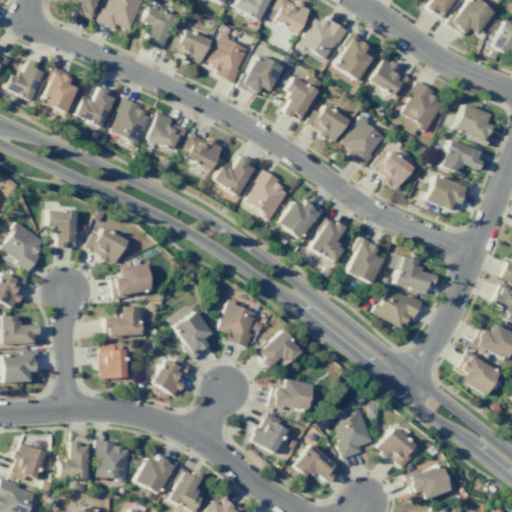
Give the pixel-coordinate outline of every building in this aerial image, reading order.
[(90,0),(89,4),(92,5),(86,18),(74,13),(75,10),(68,7),(71,1),(68,0),(90,0)] [(137,0),(125,29),(112,24),(110,28),(91,20),(97,7),(100,9),(104,0),(137,0)] [(265,0),(262,6),(260,5),(252,20),(241,15),(242,13),(227,6),(230,0),(265,0)] [(304,9),(291,32),(262,17),(270,0),(283,0),(289,3),(290,0),(292,0),(298,3),(297,5),(304,9)] [(447,0),(445,4),(447,5),(437,18),(428,11),(427,13),(419,7),(424,0),(447,0)] [(462,0),(472,0),(487,11),(470,34),(463,28),(457,35),(448,28),(447,29),(440,23),(449,11),(452,13),(462,0)] [(156,10),(169,16),(161,34),(163,35),(158,49),(138,40),(144,27),(139,25),(141,22),(136,20),(143,6),(156,11),(156,10)] [(330,47),(341,30),(324,19),(322,22),(316,18),(315,21),(309,17),(291,45),(301,52),(303,49),(319,59),(328,45),(330,47)] [(491,32),(498,20),(511,28),(511,51),(508,49),(507,52),(502,49),(499,53),(486,45),(493,33),(491,32)] [(204,39),(193,64),(186,61),(185,63),(178,59),(180,56),(163,49),(169,35),(175,37),(179,28),(204,39)] [(365,57),(350,80),(328,65),(340,46),(337,44),(346,31),(354,37),(354,38),(363,44),(357,52),(365,57)] [(231,68),(241,50),(222,39),(224,36),(216,32),(200,61),(206,64),(205,66),(211,70),(209,73),(227,82),(234,70),(231,68)] [(276,62),(284,67),(289,58),(280,53),(276,62)] [(275,67),(263,90),(254,86),(250,94),(240,89),(239,90),(231,86),(238,72),(241,74),(251,54),(275,67)] [(33,85),(40,69),(30,65),(31,62),(21,57),(15,71),(11,70),(9,75),(4,73),(0,81),(0,89),(11,94),(11,95),(23,100),(30,84),(33,85)] [(389,68),(396,73),(397,72),(405,78),(395,91),(390,87),(384,95),(362,79),(377,58),(384,62),(385,60),(392,65),(389,68)] [(70,87),(59,112),(34,102),(43,81),(40,80),(46,66),(66,74),(62,83),(70,87)] [(304,74),(316,82),(301,106),(304,107),(295,121),(286,115),(284,117),(276,112),(284,100),(280,97),(283,92),(278,89),(287,75),(299,83),(304,74)] [(419,131),(436,104),(431,100),(433,97),(427,94),(429,90),(411,80),(403,93),(406,95),(395,112),(405,118),(399,128),(408,134),(412,127),(419,131)] [(94,128),(102,111),(104,111),(110,97),(101,92),(102,89),(92,85),(86,99),(77,95),(68,115),(82,121),(81,122),(94,128)] [(144,117),(131,146),(124,143),(121,138),(104,131),(112,111),(109,110),(115,96),(135,105),(133,109),(139,112),(138,114),(144,117)] [(319,104),(342,119),(327,141),(321,137),(320,139),(313,134),(315,131),(300,121),(308,109),(314,112),(319,104)] [(480,121),(489,125),(481,145),(463,138),(464,135),(448,128),(458,104),(483,114),(480,121)] [(181,128),(174,144),(169,141),(165,149),(139,138),(151,111),(166,118),(162,126),(170,129),(172,124),(181,128)] [(358,167),(367,155),(364,153),(378,136),(362,124),(364,121),(355,115),(334,142),(346,151),(342,155),(358,167)] [(215,146),(203,169),(179,157),(183,149),(178,147),(185,132),(201,140),(202,137),(210,141),(208,143),(215,146)] [(471,170),(479,150),(462,143),(461,146),(443,138),(438,152),(439,152),(434,165),(454,174),(458,165),(471,170)] [(385,150),(407,166),(391,187),(385,183),(383,185),(377,180),(380,176),(365,165),(374,153),(379,157),(385,150)] [(242,181),(251,167),(241,161),(242,159),(235,154),(227,167),(218,162),(207,180),(219,187),(218,189),(230,196),(240,180),(242,181)] [(280,192),(263,219),(257,215),(256,210),(239,200),(251,182),(248,180),(256,168),(274,179),(271,183),(277,186),(275,189),(280,192)] [(448,178),(464,185),(456,206),(446,202),(443,210),(418,199),(429,174),(447,181),(448,178)] [(318,210),(305,227),(303,226),(293,238),(271,222),(288,200),(295,205),(301,197),(318,210)] [(93,208),(99,211),(94,222),(87,218),(93,208)] [(69,210),(69,228),(71,228),(70,245),(59,244),(59,248),(49,247),(50,231),(46,230),(47,225),(41,225),(42,210),(55,210),(55,209),(69,210)] [(339,243),(328,261),(316,254),(315,255),(303,248),(313,231),(311,230),(320,216),(329,222),(330,221),(339,226),(331,238),(339,243)] [(35,255),(23,273),(9,263),(12,259),(0,250),(0,242),(7,232),(6,226),(10,221),(37,240),(33,245),(36,247),(32,253),(35,255)] [(96,227),(120,240),(108,263),(102,259),(100,262),(93,258),(95,254),(88,250),(87,251),(79,247),(86,233),(92,235),(96,227)] [(376,259),(364,283),(340,271),(349,251),(347,250),(353,236),(372,245),(368,255),(376,259)] [(511,281),(509,280),(508,284),(495,278),(500,265),(501,265),(503,260),(506,261),(509,254),(511,255),(511,281)] [(429,274),(426,284),(423,283),(420,294),(404,290),(405,287),(387,283),(391,268),(392,269),(396,256),(411,260),(410,266),(415,267),(414,271),(429,274)] [(144,290),(141,263),(113,267),(115,276),(105,277),(107,289),(106,289),(108,298),(123,296),(123,293),(144,290)] [(321,266),(327,270),(322,278),(315,274),(321,266)] [(17,286),(21,278),(7,271),(4,276),(0,273),(0,304),(7,308),(10,302),(12,302),(16,295),(12,293),(16,285),(17,286)] [(511,292),(510,292),(511,289),(494,283),(490,293),(489,292),(485,302),(498,308),(494,317),(511,324),(511,292)] [(403,293),(417,301),(406,320),(403,318),(400,324),(397,322),(395,327),(367,311),(371,304),(374,305),(384,287),(401,297),(403,293)] [(243,332),(246,333),(241,347),(222,340),(223,336),(217,334),(218,331),(213,329),(224,299),(230,302),(232,306),(250,313),(243,332)] [(134,319),(135,333),(116,334),(116,337),(100,338),(100,327),(97,327),(97,317),(111,316),(110,306),(132,305),(133,319),(134,319)] [(168,326),(190,311),(205,333),(198,338),(203,346),(194,352),(194,353),(187,359),(178,346),(180,344),(168,326)] [(30,334),(30,344),(14,345),(13,343),(0,343),(0,315),(10,315),(10,320),(14,320),(14,325),(31,324),(32,334),(30,334)] [(252,320),(258,324),(253,332),(247,329),(252,320)] [(511,334),(500,359),(480,349),(479,352),(465,345),(469,337),(470,338),(475,327),(483,331),(487,323),(511,334)] [(285,341),(295,351),(278,366),(271,359),(261,368),(254,361),(257,359),(249,350),(261,339),(263,341),(276,329),(286,340),(285,341)] [(110,343),(94,344),(94,353),(95,353),(95,362),(91,362),(91,370),(94,370),(94,377),(121,377),(120,349),(110,349),(110,343)] [(492,371),(478,394),(456,381),(461,372),(452,367),(458,358),(457,357),(462,349),(474,356),(472,359),(492,371)] [(0,353),(0,380),(23,380),(23,371),(32,371),(32,359),(33,359),(32,350),(17,350),(17,353),(0,353)] [(170,358),(184,366),(180,374),(178,373),(174,381),(178,383),(173,390),(171,389),(167,395),(145,381),(159,358),(167,363),(170,358)] [(299,410),(305,384),(278,378),(276,387),(267,385),(265,397),(264,397),(262,406),(278,409),(278,406),(299,410)] [(355,408),(368,441),(355,446),(357,451),(337,459),(331,444),(335,443),(327,423),(345,416),(347,411),(355,408)] [(273,425),(281,430),(267,454),(244,440),(248,433),(247,432),(251,426),(254,428),(258,420),(257,420),(262,412),(276,420),(273,425)] [(388,426),(408,444),(402,451),(407,456),(397,468),(389,461),(390,460),(383,455),(381,458),(375,453),(377,451),(371,447),(388,426)] [(73,440),(63,440),(63,455),(53,455),(53,476),(67,476),(67,478),(82,478),(82,463),(84,463),(84,443),(73,443),(73,440)] [(123,449),(121,482),(113,481),(109,477),(91,476),(92,454),(89,454),(90,440),(111,441),(111,445),(117,445),(117,448),(123,449)] [(39,452),(14,443),(12,450),(10,449),(7,456),(11,457),(8,466),(7,466),(4,475),(19,480),(21,474),(30,477),(39,452)] [(324,472),(332,464),(319,453),(318,455),(304,443),(294,454),(296,455),(286,466),(298,476),(302,472),(306,475),(309,472),(321,482),(327,475),(324,472)] [(153,452),(172,463),(161,482),(158,481),(151,494),(127,480),(140,456),(149,461),(153,452)] [(434,464),(444,489),(418,499),(414,490),(406,493),(402,483),(400,483),(397,474),(412,469),(413,472),(434,464)] [(195,497),(187,511),(173,504),(173,505),(158,496),(162,489),(165,491),(170,483),(168,482),(176,467),(186,472),(187,469),(197,474),(189,487),(193,489),(190,494),(195,497)] [(22,511),(0,511),(0,478),(14,483),(13,487),(29,493),(22,511)] [(234,511),(237,509),(220,496),(214,505),(206,499),(195,511),(234,511)]
